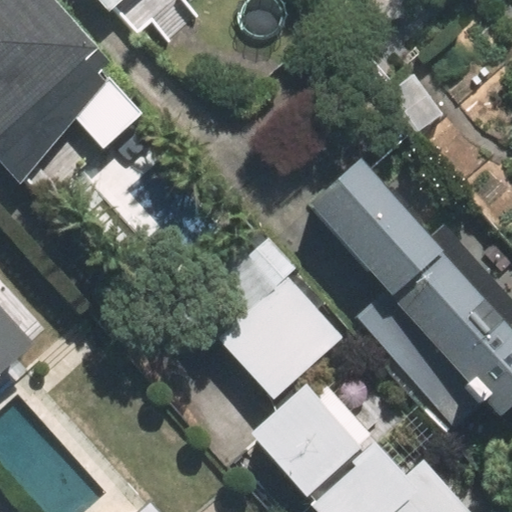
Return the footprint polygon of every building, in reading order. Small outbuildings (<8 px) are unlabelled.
[(78,166),(109,130),(78,104),(107,71),(43,0),(0,0),(0,170),(13,184),(48,142),(78,166)] [(125,0),(105,0),(114,10),(125,0)] [(448,118),(419,145),(458,186),(486,160),(448,118)] [(425,245),(353,164),(304,207),(380,295),(351,319),(451,430),(480,404),(491,418),(511,399),(511,341),(500,328),(511,317),(511,307),(442,229),(425,245)] [(212,339),(267,400),(343,332),(259,239),(241,256),(233,247),(161,311),(196,352),(212,339)] [(0,367),(24,346),(0,318),(0,367)] [(312,373),(243,436),(306,506),(300,511),(500,511),(469,477),(446,495),(412,458),(393,475),(361,441),(367,435),(312,373)] [(130,511),(153,511),(144,500),(130,511)]
